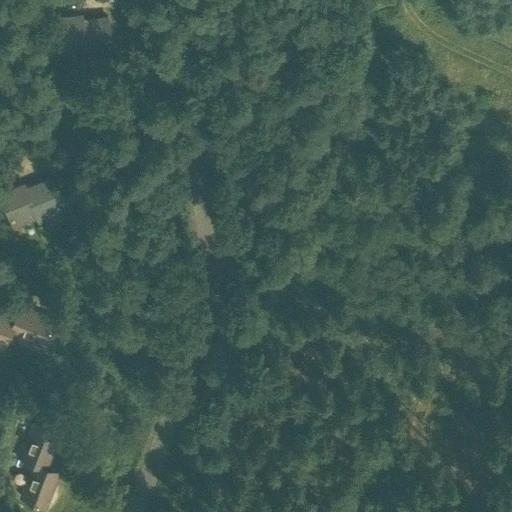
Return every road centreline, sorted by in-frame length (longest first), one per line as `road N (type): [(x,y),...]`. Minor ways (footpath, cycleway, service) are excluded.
road 1 (unclassified): [(133,511),(205,317),(200,147),(221,35),(237,0)]
road 2 (track): [(404,0),(426,31),(511,76)]
